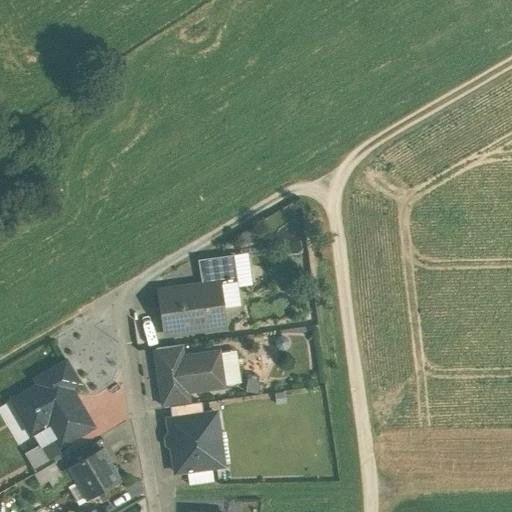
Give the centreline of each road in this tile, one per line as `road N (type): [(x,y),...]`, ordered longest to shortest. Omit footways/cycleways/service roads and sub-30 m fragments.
road 1 (track): [(124,291),(511,63)]
road 2 (track): [(151,493),(511,482)]
road 3 (track): [(370,511),(322,175)]
road 4 (residential): [(153,511),(124,291)]
